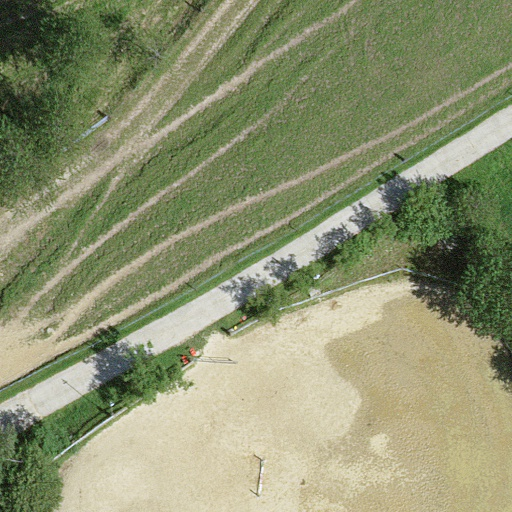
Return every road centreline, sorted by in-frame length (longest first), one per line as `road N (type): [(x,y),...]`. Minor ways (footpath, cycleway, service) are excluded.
road 1 (track): [(0,422),(511,130)]
road 2 (track): [(0,236),(147,112),(244,0)]
